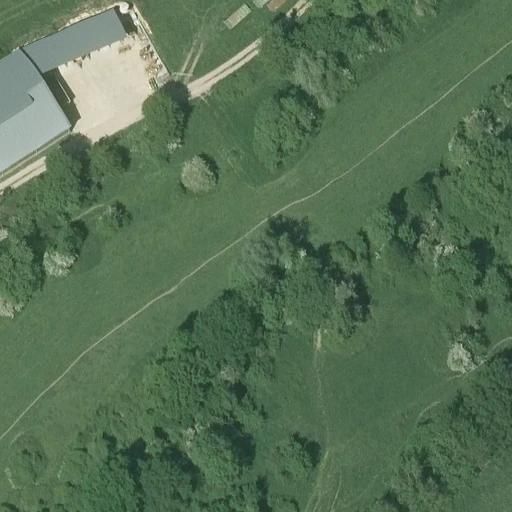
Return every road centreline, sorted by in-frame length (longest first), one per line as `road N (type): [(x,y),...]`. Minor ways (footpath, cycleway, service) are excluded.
road 1 (unclassified): [(0,192),(174,97)]
road 2 (track): [(174,97),(269,37),(307,0)]
